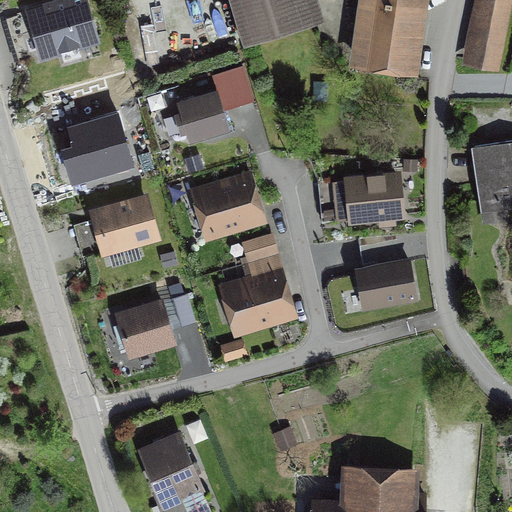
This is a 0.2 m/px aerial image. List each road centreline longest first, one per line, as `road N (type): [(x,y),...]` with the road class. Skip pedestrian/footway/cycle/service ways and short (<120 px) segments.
road 1 (residential): [(511,398),(462,347),(440,267),(434,162),(453,0)]
road 2 (tertiary): [(0,132),(113,511)]
